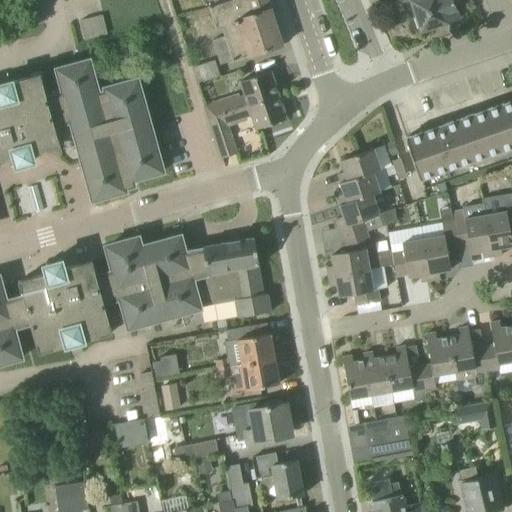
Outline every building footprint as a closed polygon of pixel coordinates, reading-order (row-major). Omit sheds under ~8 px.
[(270,9),(267,0),(229,0),(215,5),(209,7),(216,29),(222,28),(225,36),(212,40),(220,65),(233,61),(283,45),(271,9),(270,9)] [(422,31),(458,19),(451,0),(398,0),(399,2),(405,0),(411,0),(417,18),(415,19),(418,28),(420,27),(422,31)] [(106,14),(82,19),(86,39),(110,34),(106,14)] [(93,200),(94,200),(126,191),(125,188),(134,185),(133,180),(163,172),(138,79),(105,88),(106,92),(99,94),(90,60),(57,69),(64,93),(47,98),(40,74),(0,85),(0,163),(15,159),(17,166),(34,161),(32,154),(60,147),(54,126),(71,121),(93,200)] [(197,84),(216,78),(220,77),(215,60),(192,68),(197,84)] [(223,113),(278,95),(271,72),(241,82),(245,96),(239,97),(239,95),(204,106),(209,119),(224,114),(223,113)] [(252,115),(256,129),(286,119),(278,95),(223,113),(224,114),(209,119),(216,142),(231,137),(228,126),(247,120),(246,117),(252,115)] [(421,133),(406,138),(412,157),(420,180),(511,148),(511,101),(444,125),(442,119),(441,119),(442,121),(434,124),(434,123),(421,127),(420,127),(421,133)] [(394,142),(385,145),(389,157),(398,154),(394,142)] [(381,170),(381,169),(374,149),(341,160),(345,172),(338,174),(341,182),(373,171),(373,172),(381,170)] [(395,170),(403,168),(400,159),(392,161),(395,170)] [(395,170),(398,180),(407,178),(403,168),(395,170)] [(380,192),(373,172),(373,171),(341,182),(340,183),(344,194),(337,197),(340,204),(372,194),(380,192)] [(465,198),(482,196),(480,181),(463,183),(465,198)] [(384,227),(372,194),(340,204),(340,205),(339,205),(343,217),(337,219),(344,239),(366,231),(367,233),(384,227)] [(511,198),(504,200),(504,196),(483,200),(484,205),(492,257),(502,255),(501,248),(511,246),(511,198)] [(483,258),(492,257),(484,205),(463,209),(465,220),(454,222),(458,246),(469,244),(470,253),(482,251),(483,258)] [(444,235),(424,239),(431,280),(440,279),(439,272),(451,270),(447,248),(458,246),(454,222),(442,224),(444,235)] [(327,267),(328,276),(369,269),(370,270),(394,265),(392,253),(391,251),(373,254),(374,258),(368,260),(366,249),(372,248),(367,233),(366,231),(344,239),(348,252),(331,255),(334,266),(327,267)] [(239,318),(271,312),(267,293),(266,293),(266,294),(263,294),(258,265),(259,265),(254,238),(203,247),(203,250),(185,253),(181,236),(141,247),(139,237),(106,246),(113,272),(97,276),(92,261),(64,268),(62,261),(45,266),(47,273),(19,281),(23,297),(6,301),(0,278),(0,364),(22,358),(14,328),(30,323),(39,353),(112,333),(104,303),(121,298),(129,328),(201,308),(200,305),(235,298),(239,318)] [(404,251),(399,252),(392,253),(394,265),(396,277),(408,275),(408,277),(420,275),(421,282),(431,280),(424,239),(402,243),(404,251)] [(373,290),(370,270),(369,269),(328,276),(330,286),(337,285),(339,297),(354,294),(356,306),(380,302),(378,290),(373,290)] [(498,364),(511,361),(511,326),(501,328),(500,321),(490,323),(494,345),(483,347),(487,371),(499,369),(498,364)] [(251,326),(231,330),(227,330),(229,341),(225,342),(228,358),(217,361),(218,369),(275,359),(270,334),(253,337),(251,326)] [(476,373),(487,371),(483,347),(472,349),(468,327),(459,328),(460,335),(448,337),(454,372),(456,381),(477,377),(476,373)] [(431,364),(420,366),(424,390),(436,388),(434,375),(454,372),(448,337),(437,340),(435,333),(426,334),(431,364)] [(412,388),(413,392),(417,413),(428,411),(424,390),(420,366),(417,351),(406,352),(405,346),(396,348),(397,355),(385,357),(392,391),(412,388)] [(363,354),(364,361),(365,360),(371,395),(392,391),(385,357),(374,359),(373,352),(363,354)] [(365,360),(364,361),(353,362),(352,356),(343,357),(350,399),(371,395),(365,360)] [(234,392),(260,387),(279,384),(275,359),(218,369),(220,378),(231,376),(234,392)] [(161,364),(153,365),(156,380),(163,379),(161,364)] [(177,395),(162,399),(165,414),(181,411),(177,395)] [(477,405),(455,409),(457,424),(480,420),(482,429),(496,426),(491,402),(477,405)] [(245,430),(247,444),(283,437),(283,436),(282,436),(281,430),(291,428),(287,403),(250,409),(253,429),(245,430)] [(121,448),(152,441),(147,418),(116,424),(121,448)] [(401,441),(396,418),(387,419),(389,431),(366,435),(368,447),(401,441)] [(364,423),(364,424),(366,435),(389,431),(387,419),(364,423)] [(470,432),(459,434),(464,453),(474,450),(470,432)] [(368,447),(370,461),(413,454),(410,439),(401,441),(368,447)] [(178,462),(199,458),(219,454),(216,440),(175,448),(178,462)] [(457,461),(453,443),(441,446),(446,464),(457,461)] [(163,447),(149,449),(152,467),(166,464),(163,447)] [(274,475),(278,499),(303,494),(297,460),(278,464),(275,453),(252,458),(256,478),(274,475)] [(196,459),(200,474),(212,472),(209,456),(196,459)] [(249,511),(248,507),(254,506),(249,483),(243,485),(240,465),(227,467),(232,490),(235,511),(249,511)] [(494,511),(502,510),(493,474),(478,478),(475,467),(459,471),(469,511),(494,511)] [(405,507),(402,495),(401,495),(398,483),(390,485),(389,479),(370,483),(372,493),(374,501),(371,502),(372,511),(423,511),(421,503),(405,507)] [(85,483),(55,488),(58,511),(71,511),(89,509),(85,483)] [(235,511),(232,490),(216,493),(218,504),(220,503),(221,511),(235,511)] [(125,511),(139,511),(138,502),(124,504),(125,511)]
